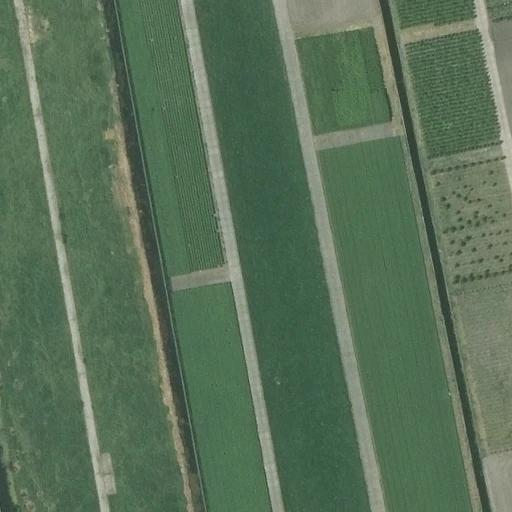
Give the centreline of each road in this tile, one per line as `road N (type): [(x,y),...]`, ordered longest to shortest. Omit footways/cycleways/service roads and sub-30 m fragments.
road 1 (track): [(376,511),(276,0)]
road 2 (track): [(184,0),(276,511)]
road 3 (track): [(104,511),(15,0)]
road 4 (track): [(511,171),(476,0)]
